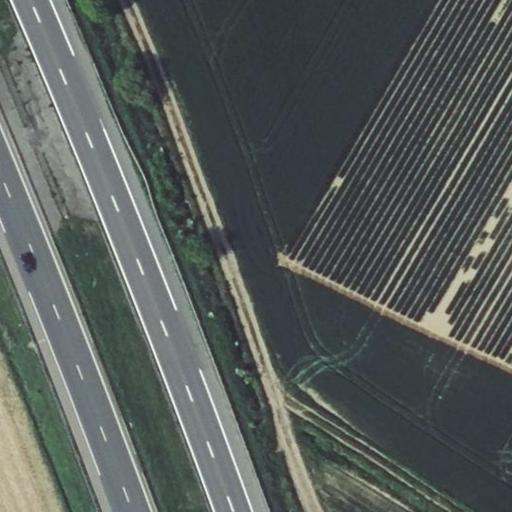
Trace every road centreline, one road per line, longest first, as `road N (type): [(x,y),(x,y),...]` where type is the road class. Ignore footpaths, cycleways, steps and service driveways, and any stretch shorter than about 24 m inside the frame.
road 1 (motorway): [(234,511),(29,0)]
road 2 (track): [(313,511),(120,0)]
road 3 (motorway): [(0,172),(132,511)]
